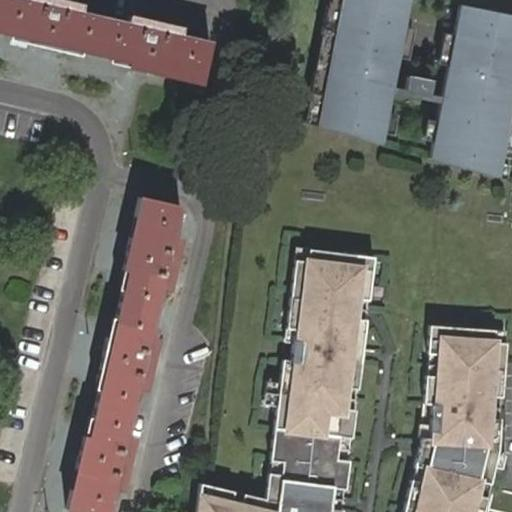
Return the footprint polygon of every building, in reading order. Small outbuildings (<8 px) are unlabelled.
[(0,0),(0,29),(6,31),(24,36),(23,40),(59,49),(60,45),(79,50),(106,57),(126,61),(125,66),(160,75),(160,70),(182,75),(180,80),(198,84),(209,43),(177,35),(179,28),(164,24),(164,25),(127,15),(125,22),(79,10),(80,3),(66,0),(61,0),(62,0),(61,0),(0,0)] [(403,27),(408,0),(339,0),(338,7),(326,5),(320,34),(332,36),(325,73),(312,71),(307,100),(319,103),(314,125),(379,144),(381,134),(385,115),(389,93),(391,87),(397,58),(403,27)] [(511,16),(458,6),(452,36),(446,66),(440,97),(438,103),(435,121),(431,141),(427,158),(504,180),(507,165),(499,163),(511,98),(511,16)] [(406,59),(413,29),(403,27),(397,58),(406,59)] [(5,36),(23,40),(24,36),(6,31),(5,36)] [(325,73),(332,36),(320,34),(312,71),(325,73)] [(446,66),(452,36),(442,34),(436,64),(446,66)] [(78,54),(79,50),(60,45),(59,49),(78,54)] [(105,61),(125,66),(126,61),(106,57),(105,61)] [(160,75),(180,80),(182,75),(160,70),(160,75)] [(427,94),(430,81),(406,76),(403,90),(427,94)] [(403,90),(391,87),(389,93),(438,103),(440,97),(427,94),(403,90)] [(507,165),(511,140),(511,98),(499,163),(507,165)] [(314,125),(319,103),(307,100),(302,122),(314,125)] [(391,136),(395,117),(385,115),(381,134),(391,136)] [(431,141),(435,121),(425,119),(421,139),(431,141)] [(105,336),(98,369),(103,371),(99,390),(92,418),(88,437),(82,435),(74,470),(80,471),(75,494),(69,492),(65,509),(75,511),(106,511),(113,488),(121,489),(125,472),(124,472),(127,457),(129,457),(133,439),(125,437),(137,388),(146,389),(149,373),(148,373),(153,353),(154,353),(157,338),(149,336),(161,289),(168,290),(174,272),(172,271),(176,255),(177,256),(181,240),(172,238),(180,207),(138,199),(133,218),(140,219),(135,239),(129,238),(121,270),(127,271),(123,289),(116,317),(111,338),(105,336)] [(133,218),(129,238),(135,239),(140,219),(133,218)] [(306,263),(307,251),(295,249),(293,261),(306,263)] [(263,501),(197,485),(194,511),(340,511),(341,511),(328,510),(331,489),(344,491),(347,462),(335,460),(337,438),(350,440),(353,411),(341,410),(344,389),(356,390),(365,321),(352,320),(355,300),(367,302),(372,259),(307,251),(306,263),(293,261),(285,330),(293,331),(291,344),(289,362),(281,361),(278,384),(275,409),(268,462),(281,464),(279,476),(267,475),(263,501)] [(117,288),(123,289),(127,271),(121,270),(117,288)] [(365,314),(367,302),(355,300),(352,320),(365,321),(365,314)] [(110,316),(105,336),(111,338),(116,317),(110,316)] [(482,511),(497,450),(505,344),(492,343),(493,331),(427,327),(419,439),(427,440),(424,456),(416,454),(413,467),(425,470),(422,483),(410,480),(401,511),(482,511)] [(291,344),(293,331),(285,330),(283,343),(291,344)] [(103,371),(98,369),(93,390),(99,390),(103,371)] [(275,409),(278,384),(265,383),(262,408),(275,409)] [(353,411),(356,390),(344,389),(341,410),(353,411)] [(87,418),(82,435),(88,437),(92,418),(87,418)] [(347,462),(350,440),(337,438),(335,460),(347,462)] [(424,456),(427,440),(419,439),(416,454),(424,456)] [(279,476),(281,464),(268,462),(267,475),(279,476)] [(74,470),(69,492),(75,494),(80,471),(74,470)] [(341,511),(344,491),(331,489),(328,510),(341,511)]
